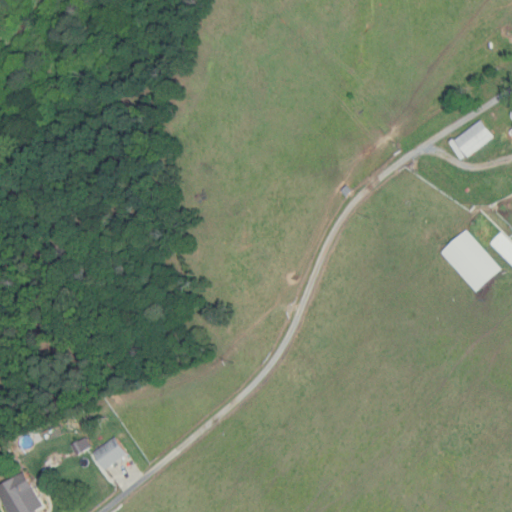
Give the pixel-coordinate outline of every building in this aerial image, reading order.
[(468,156),(456,140),(482,120),(494,136),(468,156)] [(349,184),(357,192),(351,197),(344,190),(349,184)] [(478,291),(442,253),(467,230),(502,269),(478,291)] [(511,262),(492,244),(502,232),(511,241),(511,262)] [(105,469),(93,451),(115,436),(127,454),(105,469)] [(91,447),(77,455),(71,445),(86,437),(91,447)] [(0,486),(24,472),(44,506),(36,511),(9,511),(0,497),(0,486)]
